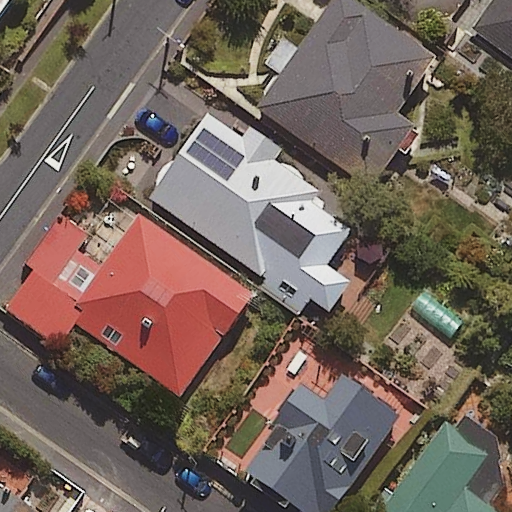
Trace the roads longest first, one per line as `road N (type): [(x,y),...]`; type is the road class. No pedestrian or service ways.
road 1 (residential): [(152,0),(0,213)]
road 2 (residential): [(0,372),(196,511)]
